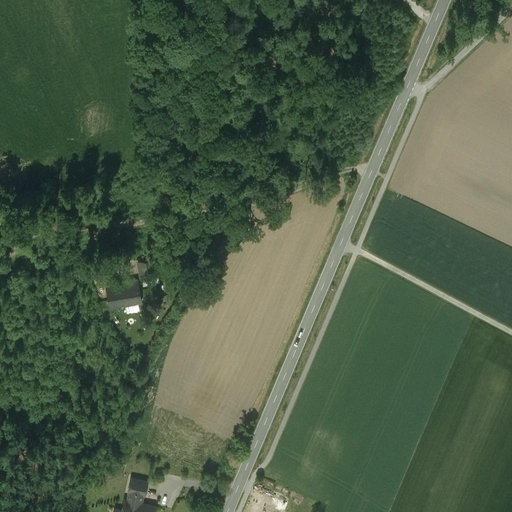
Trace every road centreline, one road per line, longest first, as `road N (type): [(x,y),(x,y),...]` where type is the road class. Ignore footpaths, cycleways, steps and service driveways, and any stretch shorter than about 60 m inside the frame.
road 1 (secondary): [(227,511),(407,87)]
road 2 (unclassified): [(407,87),(432,83),(511,10)]
